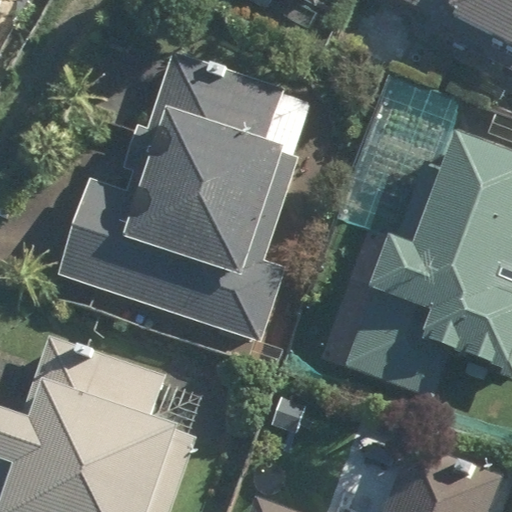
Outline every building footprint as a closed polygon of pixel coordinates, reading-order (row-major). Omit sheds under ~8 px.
[(278,0),(313,17),(322,0),(278,0)] [(511,0),(372,0),(370,5),(511,76),(511,0)] [(78,204),(49,283),(247,356),(276,278),(254,270),(307,129),(168,78),(116,218),(78,204)] [(511,167),(447,146),(436,178),(420,173),(351,380),(434,408),(446,370),(499,388),(511,348),(511,262),(506,261),(511,243),(511,167)] [(0,441),(0,511),(171,511),(191,450),(157,440),(174,388),(48,348),(17,447),(0,441)] [(483,511),(488,502),(400,470),(384,511),(275,511),(251,503),(248,511),(483,511)]
